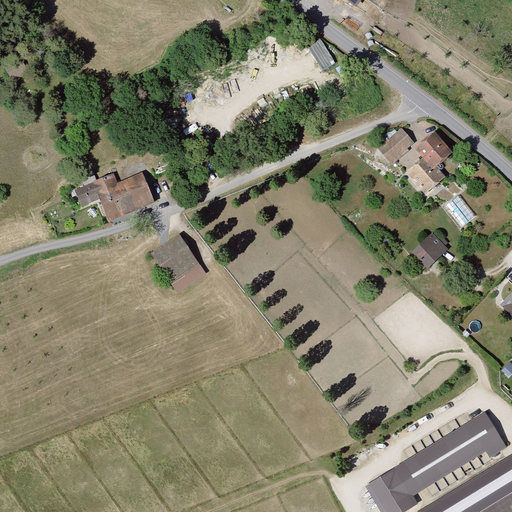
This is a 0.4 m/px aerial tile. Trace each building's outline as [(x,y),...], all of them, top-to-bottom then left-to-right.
[(361,0),(343,0),(355,9),(361,0)] [(323,39),(310,46),(324,70),(337,62),(323,39)] [(414,148),(400,130),(376,149),(391,167),(413,149),(414,148)] [(432,169),(448,153),(429,134),(414,148),(413,149),(420,156),(432,169)] [(432,169),(420,156),(403,172),(424,195),(441,179),(432,169)] [(91,184),(75,190),(79,203),(99,196),(108,219),(153,203),(142,172),(116,181),(112,172),(90,180),(91,184)] [(184,231),(149,254),(174,292),(210,269),(184,231)] [(447,249),(432,233),(412,252),(427,268),(447,249)] [(511,290),(497,305),(511,320),(511,290)] [(503,440),(488,413),(366,481),(382,511),(393,511),(417,499),(412,490),(503,440)] [(511,511),(511,452),(417,511),(511,511)]
